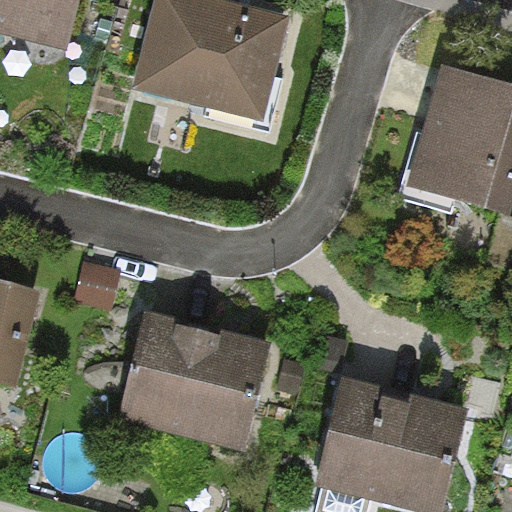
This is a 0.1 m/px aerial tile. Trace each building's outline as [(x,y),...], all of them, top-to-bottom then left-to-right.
[(93,0),(0,0),(0,49),(78,68),(93,0)] [(295,30),(167,2),(144,108),(272,136),(295,30)] [(511,101),(447,84),(413,203),(511,230),(511,101)] [(0,394),(23,399),(43,306),(0,296),(0,394)] [(274,351),(147,325),(125,434),(252,460),(274,351)] [(455,511),(475,426),(347,396),(325,494),(402,511),(455,511)]
